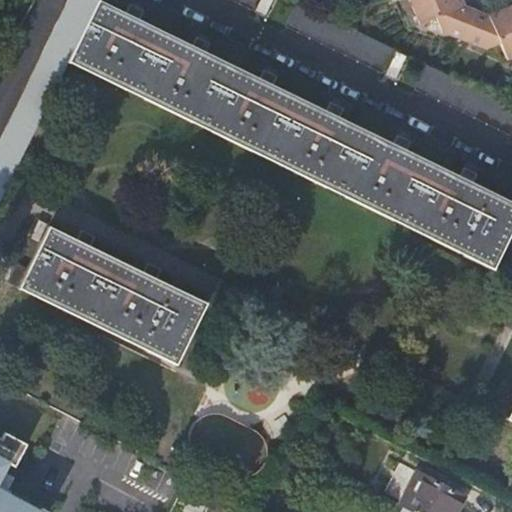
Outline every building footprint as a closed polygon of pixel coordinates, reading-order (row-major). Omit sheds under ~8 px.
[(69,62),(99,2),(99,0),(68,0),(14,113),(39,125),(69,62)] [(237,0),(258,10),(262,0),(237,0)] [(441,30),(465,39),(476,9),(464,4),(462,0),(409,0),(420,22),(435,14),(441,30)] [(511,227),(511,204),(99,2),(69,62),(492,271),(511,227)] [(388,73),(400,49),(338,19),(306,4),(303,2),(292,26),(388,73)] [(476,9),(465,39),(484,47),(498,42),(505,57),(511,53),(511,3),(487,15),(476,9)] [(511,133),(511,103),(451,74),(433,65),(421,89),(511,133)] [(0,140),(0,204),(33,135),(8,123),(0,140)] [(51,227),(21,289),(177,366),(209,305),(51,227)] [(0,511),(40,511),(6,493),(3,498),(0,495),(0,475),(15,447),(0,439),(0,511)] [(421,477),(404,508),(405,509),(411,511),(458,511),(465,499),(421,477)] [(214,509),(221,497),(193,481),(188,491),(193,493),(192,497),(214,509)]
